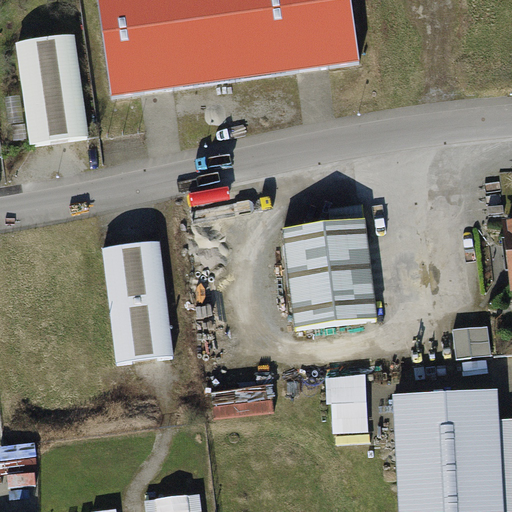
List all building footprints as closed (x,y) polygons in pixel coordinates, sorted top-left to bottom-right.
[(357,0),(106,0),(119,94),(365,60),(357,0)] [(83,44),(25,51),(37,146),(95,139),(83,44)] [(366,223),(285,233),(297,332),(378,322),(366,223)] [(168,252),(111,257),(121,367),(178,362),(168,252)] [(493,327),(456,330),(458,360),(495,358),(493,327)] [(370,376),(331,378),(333,435),(372,434),(370,376)] [(276,393),(218,397),(220,418),(278,414),(276,393)] [(404,399),(410,511),(511,511),(511,422),(506,422),(505,393),(404,399)] [(148,500),(148,511),(205,511),(204,497),(148,500)]
